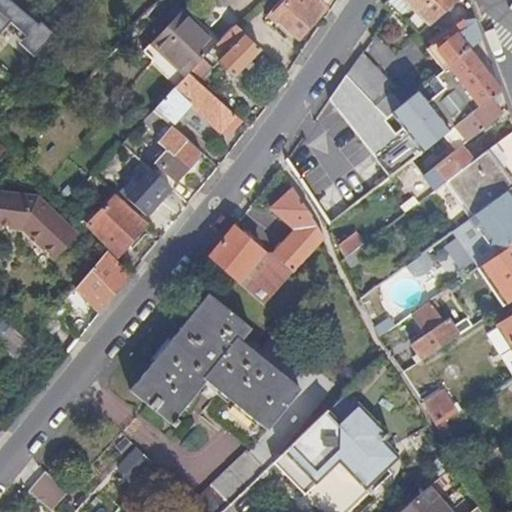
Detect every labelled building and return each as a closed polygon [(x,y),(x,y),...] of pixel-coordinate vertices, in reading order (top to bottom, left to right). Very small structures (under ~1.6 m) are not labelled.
[(34,32),(25,42),(19,49),(2,68),(15,79),(35,56),(55,33),(40,20),(37,23),(11,0),(1,0),(3,2),(1,4),(13,15),(15,13),(31,27),(33,29),(34,32)] [(204,0),(218,12),(229,0),(204,0)] [(274,14),(287,0),(280,0),(267,15),(270,18),(274,14)] [(316,0),(287,0),(274,14),(298,36),(325,7),(316,0)] [(388,0),(388,1),(407,19),(416,10),(405,0),(388,0)] [(405,0),(416,10),(407,19),(420,32),(455,0),(405,0)] [(151,44),(186,76),(189,73),(202,59),(218,43),(193,19),(186,27),(177,18),(183,11),(182,10),(176,17),(151,44)] [(477,25),(468,23),(467,21),(449,35),(448,33),(434,45),(438,50),(433,54),(445,69),(470,49),(483,38),(477,25)] [(234,75),(261,49),(259,46),(237,24),(218,43),(228,54),(220,61),(234,75)] [(19,49),(25,42),(22,39),(15,46),(19,49)] [(351,70),(373,98),(392,82),(366,49),(351,70)] [(405,137),(419,154),(445,134),(465,117),(490,97),(501,89),(470,49),(445,69),(437,76),(446,87),(430,102),(420,90),(403,105),(393,112),(411,134),(405,137)] [(189,73),(199,82),(212,68),(202,59),(189,73)] [(373,98),(351,70),(349,73),(337,91),(334,95),(396,169),(397,172),(419,154),(405,137),(389,116),(378,103),(373,98)] [(155,110),(170,123),(187,103),(227,137),(242,120),(199,82),(189,73),(186,76),(155,110)] [(392,92),(378,103),(389,116),(393,112),(403,105),(392,92)] [(463,144),(503,113),(490,98),(465,117),(445,134),(457,148),(463,144)] [(177,180),(202,152),(170,123),(155,110),(144,121),(162,136),(159,141),(167,148),(156,161),(177,180)] [(427,188),(431,193),(448,180),(475,159),(463,144),(457,148),(424,174),(431,184),(427,188)] [(506,191),(511,186),(511,181),(502,168),(499,170),(497,166),(506,159),(495,144),(475,159),(448,180),(474,214),(506,191)] [(146,214),(171,186),(156,172),(137,155),(128,166),(146,182),(142,187),(133,180),(122,192),(146,214)] [(298,229),(274,254),(286,264),(288,266),(284,271),(291,276),(326,237),(311,216),(313,216),(294,189),(273,208),(298,229)] [(511,243),(511,199),(506,191),(474,214),(470,218),(497,254),(511,243)] [(0,224),(21,230),(54,256),(75,233),(36,196),(1,193),(0,198),(0,224)] [(119,255),(149,223),(117,193),(89,225),(119,255)] [(406,212),(419,203),(413,196),(402,205),(406,212)] [(481,265),(497,254),(470,218),(455,229),(481,265)] [(239,284),(265,252),(235,226),(210,257),(239,284)] [(345,258),(364,244),(356,233),(340,245),(345,258)] [(480,266),(504,303),(511,297),(511,243),(497,254),(481,265),(480,266)] [(345,258),(344,258),(351,268),(371,253),(364,244),(345,258)] [(131,275),(108,251),(77,287),(101,312),(118,290),(131,275)] [(286,264),(274,254),(271,258),(265,252),(239,284),(264,306),(291,276),(284,271),(288,266),(286,264)] [(424,252),(405,265),(412,275),(418,275),(428,268),(430,260),(424,252)] [(247,450),(192,502),(202,511),(220,511),(272,462),(280,454),(279,453),(337,382),(274,334),(258,354),(242,341),(251,328),(214,298),(177,342),(173,340),(131,391),(175,427),(180,422),(176,418),(190,401),(251,450),(249,452),(247,450)] [(413,356),(417,362),(459,333),(448,318),(442,321),(428,302),(412,313),(426,333),(411,344),(418,353),(413,356)] [(0,339),(12,325),(0,315),(0,339)] [(511,315),(488,331),(502,353),(511,346),(511,315)] [(12,325),(0,339),(0,340),(19,356),(31,342),(12,325)] [(511,346),(502,353),(511,369),(511,346)] [(440,391),(421,403),(422,403),(440,392),(440,391)] [(434,426),(453,414),(440,392),(422,403),(434,426)] [(338,422),(327,410),(280,454),(272,462),(303,495),(343,457),(353,468),(348,473),(364,490),(399,457),(383,441),(389,436),(358,403),(338,422)] [(151,460),(137,446),(120,464),(135,478),(151,460)] [(68,490),(47,471),(29,490),(51,510),(69,491),(68,490)] [(422,492),(399,511),(450,511),(428,487),(422,492)] [(184,511),(190,506),(178,494),(170,502),(179,511),(184,511)]
